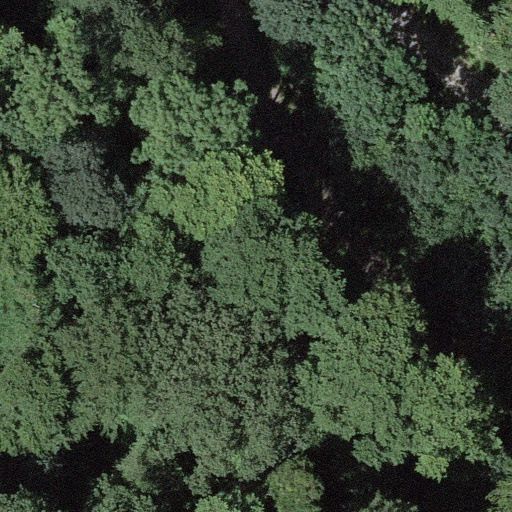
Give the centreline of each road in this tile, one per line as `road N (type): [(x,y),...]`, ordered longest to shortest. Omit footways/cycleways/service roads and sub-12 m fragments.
road 1 (track): [(231,0),(315,174),(511,444)]
road 2 (track): [(511,113),(379,0)]
